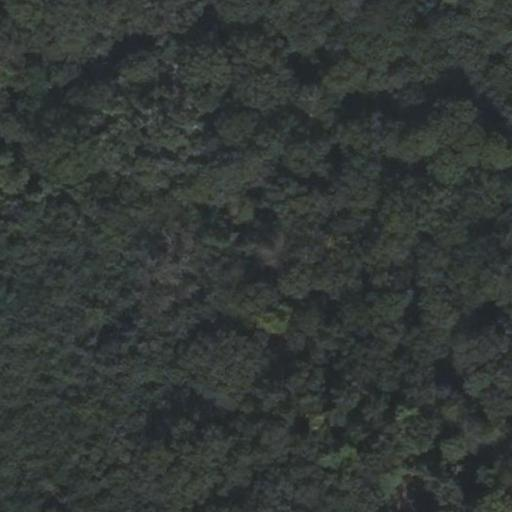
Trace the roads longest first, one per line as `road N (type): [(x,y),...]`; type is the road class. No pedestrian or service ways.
road 1 (track): [(276,511),(281,424),(270,313),(238,194),(152,0)]
road 2 (track): [(511,213),(45,0)]
